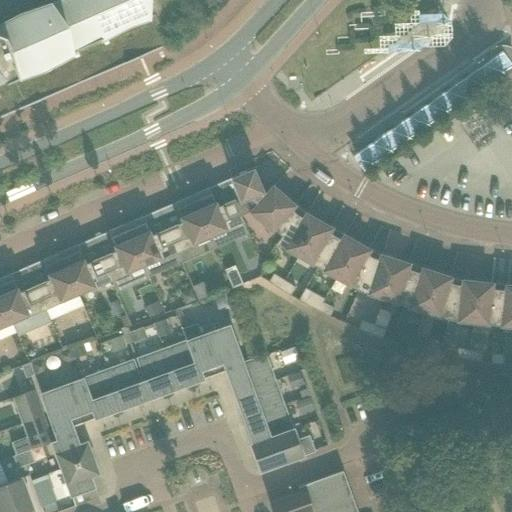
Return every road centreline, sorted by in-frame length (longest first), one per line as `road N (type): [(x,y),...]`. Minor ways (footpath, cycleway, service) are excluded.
road 1 (residential): [(108,511),(151,496),(138,462),(222,433),(241,488),(380,438),(407,511)]
road 2 (residential): [(0,251),(224,157),(277,122)]
road 3 (secondary): [(0,199),(152,134),(242,83)]
road 4 (unclassified): [(511,233),(424,214),(365,187),(329,168),(277,122)]
road 5 (secondary): [(223,56),(0,167)]
